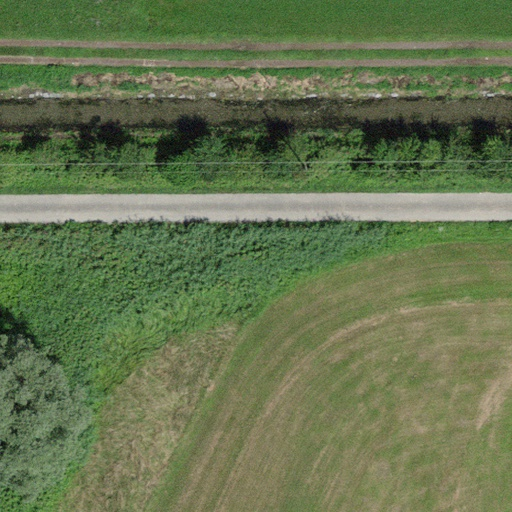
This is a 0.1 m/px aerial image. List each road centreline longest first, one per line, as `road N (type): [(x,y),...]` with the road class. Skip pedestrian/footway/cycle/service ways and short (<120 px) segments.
road 1 (track): [(511,54),(0,58)]
road 2 (unclassified): [(0,211),(511,209)]
